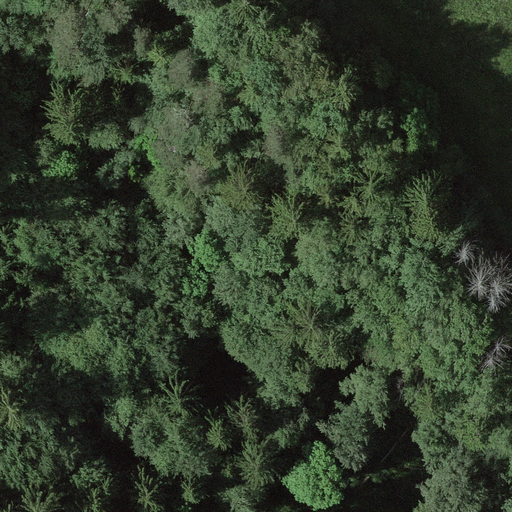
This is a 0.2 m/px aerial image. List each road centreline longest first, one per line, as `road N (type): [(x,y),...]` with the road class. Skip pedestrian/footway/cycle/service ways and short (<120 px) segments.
road 1 (track): [(511,297),(477,277),(438,234),(372,124),(240,0)]
road 2 (track): [(511,347),(407,320),(354,292),(314,258),(287,219)]
